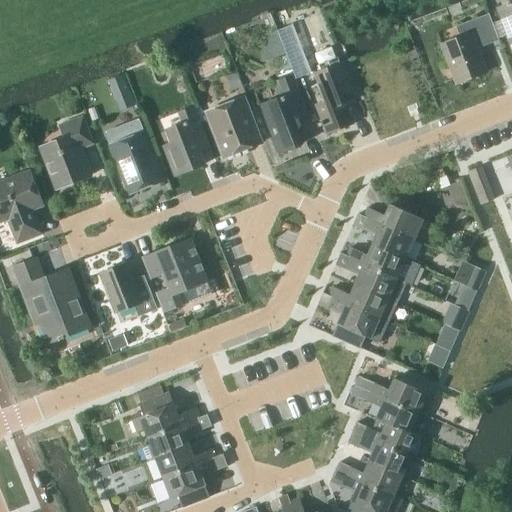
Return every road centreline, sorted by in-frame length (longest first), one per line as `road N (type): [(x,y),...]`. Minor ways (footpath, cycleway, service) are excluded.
road 1 (residential): [(318,221),(332,192),(366,163),(511,109)]
road 2 (residential): [(126,235),(263,182),(286,207),(318,221)]
road 3 (residential): [(0,428),(201,350)]
road 4 (residential): [(207,511),(257,493),(201,350)]
road 5 (residential): [(201,350),(279,319),(318,221)]
